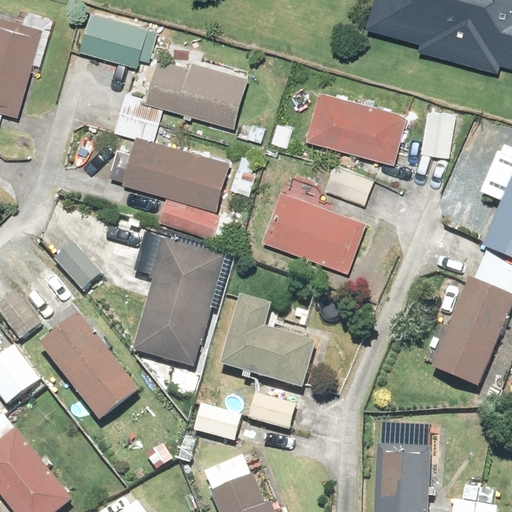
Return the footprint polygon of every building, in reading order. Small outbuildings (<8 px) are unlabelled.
[(511,0),(387,0),(380,29),(430,42),(425,60),(509,82),(511,70),(511,0)] [(21,22),(0,16),(0,106),(30,114),(38,80),(42,81),(59,17),(25,8),(21,22)] [(94,9),(84,45),(143,61),(153,25),(94,9)] [(164,56),(151,101),(132,96),(122,133),(140,138),(156,142),(166,106),(245,127),(257,82),(164,56)] [(319,84),(305,129),(397,157),(411,112),(319,84)] [(454,109),(426,106),(422,149),(450,152),(454,109)] [(295,153),(302,126),(280,120),(273,147),(295,153)] [(239,167),(158,144),(142,140),(129,186),(226,213),(239,167)] [(511,259),(511,148),(498,143),(478,192),(503,202),(484,248),(511,259)] [(266,165),(246,159),(236,190),(256,197),(266,165)] [(333,162),(322,187),(359,204),(371,179),(333,162)] [(311,178),(287,169),(262,234),(353,268),(372,219),(305,194),(311,178)] [(165,198),(159,219),(210,234),(216,213),(165,198)] [(97,268),(69,238),(60,246),(41,226),(32,235),(78,285),(97,268)] [(228,256),(163,238),(131,351),(196,369),(228,256)] [(511,306),(511,294),(467,277),(433,364),(482,383),(511,306)] [(10,286),(0,293),(0,312),(18,335),(37,320),(10,286)] [(262,324),(269,297),(238,289),(220,363),(308,385),(320,339),(262,324)] [(81,309),(39,340),(100,421),(141,389),(81,309)] [(9,342),(0,348),(0,392),(10,405),(40,381),(9,342)] [(170,369),(166,388),(192,394),(196,375),(170,369)] [(252,388),(244,415),(288,427),(296,400),(252,388)] [(237,413),(195,403),(189,429),(231,439),(237,413)] [(0,435),(12,426),(0,411),(0,435)] [(12,426),(0,435),(0,488),(20,511),(48,511),(69,494),(12,426)] [(425,511),(431,447),(379,443),(373,511),(425,511)] [(274,511),(250,450),(201,469),(217,511),(274,511)] [(186,479),(174,458),(140,478),(152,498),(186,479)] [(461,498),(452,497),(450,511),(492,511),(494,502),(490,502),(492,481),(463,479),(461,498)] [(142,511),(130,498),(112,511),(142,511)]
